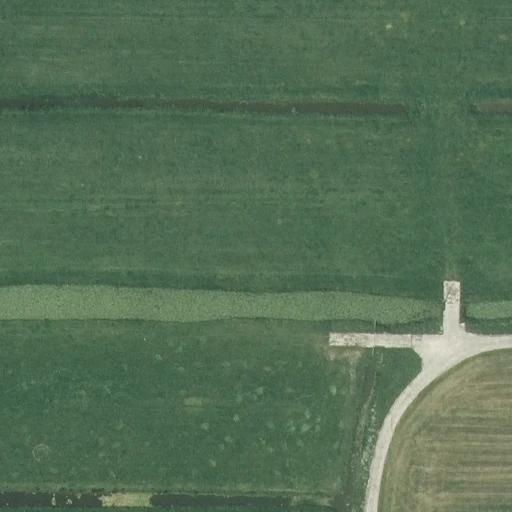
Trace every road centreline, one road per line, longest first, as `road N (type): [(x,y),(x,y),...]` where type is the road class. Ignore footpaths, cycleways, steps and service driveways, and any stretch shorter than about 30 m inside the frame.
road 1 (track): [(368,511),(387,425),(450,348),(332,340)]
road 2 (track): [(511,342),(450,348),(453,285)]
